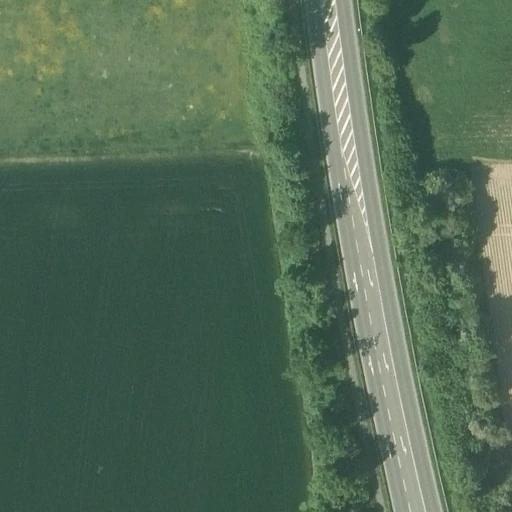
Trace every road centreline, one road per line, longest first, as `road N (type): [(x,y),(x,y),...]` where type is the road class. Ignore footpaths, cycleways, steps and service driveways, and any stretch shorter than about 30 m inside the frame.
road 1 (secondary): [(435,511),(376,227),(344,0)]
road 2 (secondary): [(320,0),(408,511)]
